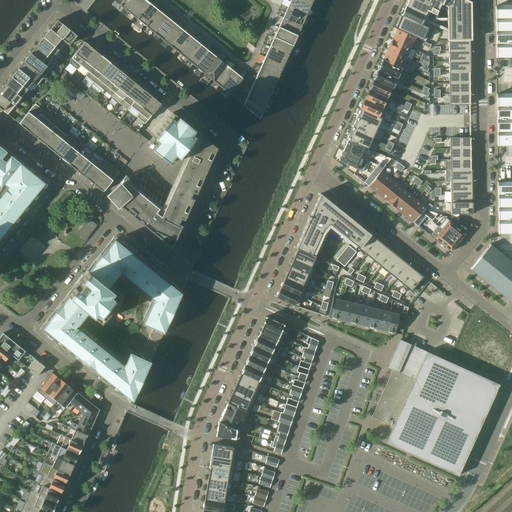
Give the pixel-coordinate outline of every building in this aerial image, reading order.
[(123,0),(119,5),(128,12),(138,0),(123,0)] [(146,0),(138,0),(128,12),(137,19),(150,3),(146,0)] [(305,17),(310,7),(294,0),(289,0),(286,8),(305,17)] [(395,27),(395,28),(397,29),(415,37),(425,42),(438,14),(436,13),(440,4),(442,5),(443,5),(447,7),(447,40),(448,40),(470,40),(471,40),(471,2),(466,0),(407,0),(401,15),(400,16),(401,17),(396,28),(395,27)] [(137,19),(145,26),(158,10),(150,3),(137,19)] [(511,5),(495,6),(496,58),(511,57),(511,5)] [(282,18),(301,27),(305,17),(286,8),(282,18)] [(158,10),(145,26),(153,33),(167,17),(158,10)] [(153,33),(162,39),(175,23),(167,17),(153,33)] [(297,36),(301,27),(282,18),(277,28),(297,36)] [(69,45),(77,36),(57,20),(50,29),(66,42),(66,43),(69,45)] [(175,23),(162,39),(170,46),(183,30),(175,23)] [(292,46),(297,36),(277,28),(273,38),(292,46)] [(47,33),(43,37),(60,50),(66,43),(66,42),(50,29),(47,33)] [(392,38),(392,40),(410,48),(415,37),(397,29),(392,39),(392,38)] [(170,46),(179,53),(192,37),(183,30),(170,46)] [(60,50),(43,37),(37,45),(53,58),(60,50)] [(192,37),(179,53),(187,60),(200,44),(192,37)] [(269,47),(288,56),(292,46),(273,38),(269,47)] [(392,39),(388,49),(406,58),(410,48),(392,40),(392,39)] [(470,40),(448,40),(449,51),(470,50),(470,40)] [(89,46),(86,43),(85,42),(77,51),(71,58),(80,65),(93,49),(89,46)] [(187,60),(195,67),(209,50),(200,44),(187,60)] [(34,49),(30,53),(50,69),(57,61),(53,58),(37,45),(34,49)] [(283,66),(288,56),(269,47),(264,57),(283,66)] [(94,50),(93,49),(80,65),(88,72),(102,56),(97,52),(94,50)] [(383,60),(402,69),(406,71),(411,60),(406,58),(388,49),(387,49),(387,50),(383,60)] [(209,50),(195,67),(204,73),(217,57),(209,50)] [(470,50),(449,51),(449,62),(470,61),(470,50)] [(24,61),(44,77),(50,69),(30,53),(24,61)] [(106,60),(102,56),(88,72),(86,76),(94,83),(110,63),(106,60)] [(204,73),(212,80),(225,64),(217,57),(204,73)] [(260,67),(279,76),(283,66),(264,57),(260,67)] [(382,60),(377,70),(397,79),(402,69),(383,60),(382,60)] [(44,77),(24,61),(18,69),(34,82),(37,85),(44,77)] [(470,61),(449,62),(449,72),(469,72),(469,73),(470,73),(470,61)] [(111,63),(110,63),(94,83),(102,89),(119,70),(114,66),(111,63)] [(225,64),(212,80),(221,87),(234,71),(225,64)] [(274,86),(279,76),(260,67),(255,77),(274,86)] [(12,76),(11,77),(27,90),(31,93),(37,85),(34,82),(18,69),(12,76)] [(111,96),(127,76),(126,76),(123,73),(119,70),(102,89),(111,96)] [(377,70),(373,80),(392,88),(391,89),(392,89),(397,79),(377,70)] [(221,87),(230,94),(243,78),(234,71),(221,87)] [(469,72),(449,72),(449,83),(470,83),(470,81),(469,81),(469,74),(469,73),(469,72)] [(131,80),(127,76),(111,96),(119,103),(135,83),(134,82),(131,80)] [(27,90),(11,77),(5,85),(21,98),(27,90)] [(251,87),(270,95),(274,86),(255,77),(251,87)] [(373,80),(369,90),(387,98),(387,97),(391,89),(392,88),(373,80)] [(128,110),(130,106),(144,90),(140,87),(137,84),(135,83),(119,103),(128,110)] [(470,83),(449,83),(449,94),(470,94),(470,92),(469,92),(469,84),(470,84),(470,83)] [(3,87),(0,90),(0,93),(15,106),(21,98),(5,85),(3,87)] [(71,86),(69,89),(72,92),(80,98),(82,96),(71,86)] [(265,105),(270,95),(251,87),(246,97),(265,105)] [(151,96),(148,93),(144,90),(130,106),(139,113),(152,97),(151,96)] [(369,90),(364,99),(387,110),(392,99),(387,97),(387,98),(369,90)] [(15,106),(0,93),(0,108),(7,115),(15,106)] [(470,94),(449,94),(449,105),(469,105),(470,105),(470,104),(470,103),(469,95),(470,95),(470,94)] [(497,94),(496,94),(497,146),(498,146),(498,145),(511,145),(511,94),(497,94)] [(98,103),(109,110),(113,104),(101,97),(98,103)] [(153,97),(152,97),(139,113),(136,116),(145,124),(160,104),(161,104),(156,100),(153,97)] [(246,97),(243,105),(259,119),(265,105),(246,97)] [(364,99),(359,110),(360,110),(381,119),(383,119),(387,110),(364,99)] [(403,107),(404,106),(396,102),(394,108),(401,111),(402,109),(403,107)] [(31,108),(25,115),(21,120),(19,123),(24,128),(26,130),(27,131),(43,111),(35,104),(31,108)] [(360,110),(356,119),(377,129),(381,119),(360,110)] [(27,131),(29,132),(31,134),(36,137),(49,121),(52,117),(43,111),(27,131)] [(172,113),(149,142),(146,145),(171,165),(185,147),(191,152),(190,153),(186,162),(203,169),(207,160),(210,162),(216,149),(196,133),(197,132),(189,126),(188,126),(180,120),(181,119),(172,112),(172,113)] [(118,130),(121,126),(107,115),(96,130),(105,137),(104,139),(109,142),(114,136),(117,139),(122,133),(118,130)] [(36,137),(41,141),(43,143),(44,144),(57,128),(60,124),(52,117),(49,121),(36,137)] [(356,119),(351,129),(372,139),(377,129),(356,119)] [(44,144),(45,145),(48,147),(53,151),(69,131),(60,124),(57,128),(44,144)] [(351,129),(347,140),(348,140),(368,148),(372,139),(351,129)] [(53,151),(57,155),(60,157),(61,158),(77,138),(69,131),(53,151)] [(469,137),(450,138),(450,149),(470,149),(470,147),(470,139),(470,138),(470,137),(469,137)] [(61,158),(65,161),(69,164),(69,165),(83,148),(85,145),(77,138),(61,158)] [(133,168),(149,166),(147,147),(141,148),(140,139),(134,139),(134,140),(126,140),(127,152),(137,151),(137,157),(132,157),(133,168)] [(348,140),(343,150),(363,159),(363,158),(368,148),(348,140)] [(69,165),(70,165),(73,167),(78,171),(91,155),(94,151),(85,145),(83,148),(69,165)] [(11,156),(8,159),(6,157),(4,155),(7,152),(0,146),(0,186),(1,188),(21,164),(11,156)] [(470,149),(450,149),(450,159),(450,160),(471,159),(470,158),(470,150),(470,149)] [(343,150),(338,161),(363,172),(368,160),(363,158),(363,159),(343,150)] [(78,171),(79,172),(81,174),(86,178),(99,162),(91,155),(78,171)] [(86,178),(91,182),(94,184),(94,185),(111,165),(102,158),(99,162),(86,178)] [(450,159),(445,159),(445,170),(471,170),(471,169),(470,169),(470,161),(471,161),(471,159),(450,160),(450,159)] [(0,241),(0,242),(0,241),(0,238),(4,234),(7,233),(9,230),(9,227),(13,222),(16,222),(19,219),(18,216),(23,211),(25,211),(28,207),(28,204),(32,199),(35,199),(37,196),(37,193),(41,188),(44,188),(47,185),(46,182),(43,179),(40,180),(21,164),(1,188),(2,188),(0,190),(0,241)] [(159,209),(126,182),(123,179),(114,190),(116,191),(111,198),(172,247),(205,174),(185,164),(161,217),(156,213),(159,209)] [(94,185),(95,186),(98,188),(103,192),(119,172),(111,165),(94,185)] [(377,165),(371,173),(376,177),(381,170),(381,171),(382,169),(377,165)] [(376,177),(368,186),(377,194),(390,178),(381,171),(381,170),(376,177)] [(471,170),(445,170),(445,182),(450,182),(450,181),(472,181),(472,170),(471,170)] [(390,178),(377,194),(386,201),(399,185),(390,178)] [(472,181),(450,181),(450,182),(450,192),(472,192),(472,181)] [(498,182),(497,182),(498,234),(499,234),(499,233),(511,233),(511,182),(498,182)] [(399,185),(386,201),(395,208),(408,192),(399,185)] [(408,192),(395,208),(404,215),(417,200),(408,192)] [(472,192),(450,192),(450,203),(472,203),(472,192)] [(301,236),(296,248),(298,249),(312,255),(312,254),(323,231),(323,230),(326,226),(327,226),(329,224),(359,248),(370,234),(360,226),(339,209),(320,194),(313,209),(310,217),(309,216),(308,218),(311,220),(309,224),(307,222),(307,223),(304,229),(301,236)] [(417,200),(404,215),(413,223),(421,213),(425,208),(426,207),(417,200)] [(472,203),(450,203),(451,214),(472,214),(472,203)] [(421,213),(413,223),(418,227),(418,226),(426,217),(425,215),(421,213)] [(439,226),(439,227),(458,243),(465,234),(449,220),(446,218),(439,226)] [(79,233),(85,238),(94,226),(89,221),(79,233)] [(438,226),(431,235),(434,238),(451,251),(458,243),(439,227),(439,226),(438,226)] [(359,248),(358,248),(366,255),(378,240),(370,234),(370,235),(370,234),(359,248)] [(106,250),(102,255),(102,254),(100,257),(100,258),(96,262),(94,264),(93,265),(94,266),(90,270),(88,272),(88,271),(86,274),(83,278),(82,280),(81,280),(82,281),(76,288),(75,288),(74,290),(70,294),(70,293),(68,296),(69,296),(67,298),(68,298),(64,303),(63,302),(63,304),(62,303),(61,305),(61,306),(57,310),(55,313),(55,314),(51,318),(49,320),(48,321),(49,322),(45,326),(43,328),(52,336),(53,339),(56,342),(59,342),(62,344),(62,347),(64,348),(67,348),(68,349),(69,352),(71,354),(74,354),(80,359),(82,360),(94,370),(96,371),(101,375),(101,378),(105,381),(108,381),(109,382),(109,385),(112,388),(115,387),(117,388),(117,391),(121,394),(124,394),(132,400),(133,401),(137,392),(146,372),(150,362),(130,353),(125,362),(79,325),(89,312),(101,322),(120,298),(108,288),(118,276),(152,303),(143,324),(163,333),(168,323),(177,303),(181,294),(180,293),(171,285),(171,283),(167,280),(164,280),(163,279),(163,276),(159,273),(156,273),(155,273),(155,270),(151,267),(148,267),(147,266),(147,263),(143,260),(140,260),(139,259),(139,256),(135,254),(132,254),(131,253),(131,250),(127,247),(124,247),(115,240),(113,242),(109,247),(108,248),(106,250)] [(378,240),(366,255),(374,261),(385,246),(378,240)] [(511,262),(490,244),(470,269),(511,302),(511,262)] [(348,245),(336,260),(344,267),(356,252),(348,245)] [(385,246),(374,261),(381,267),(393,252),(385,246)] [(298,249),(293,258),(311,267),(312,266),(316,256),(312,254),(312,255),(298,249)] [(393,252),(381,267),(388,273),(400,258),(393,252)] [(293,258),(289,268),(311,278),(316,268),(312,266),(311,267),(293,258)] [(400,258),(388,273),(396,279),(408,265),(400,258)] [(408,265),(396,279),(403,285),(415,271),(408,265)] [(289,268),(284,278),(307,288),(311,278),(289,268)] [(415,271),(403,285),(411,291),(423,277),(415,271)] [(284,279),(280,288),(303,298),(307,288),(284,278),(284,279)] [(430,283),(427,287),(433,292),(436,288),(430,283)] [(280,288),(276,297),(298,307),(303,298),(280,288)] [(333,298),(328,317),(338,319),(343,301),(333,298)] [(343,301),(338,319),(347,322),(352,303),(343,301)] [(352,303),(347,322),(357,324),(361,305),(352,303)] [(361,305),(357,324),(366,326),(371,307),(361,305)] [(371,307),(366,326),(375,329),(380,310),(371,307)] [(380,310),(375,329),(384,331),(389,312),(380,310)] [(389,312),(384,331),(394,333),(399,315),(389,312)] [(263,323),(262,327),(280,335),(284,325),(266,317),(265,318),(264,322),(264,321),(263,322),(263,323)] [(257,335),(257,336),(276,344),(280,335),(262,327),(260,331),(259,331),(259,332),(257,336),(257,335)] [(0,336),(0,345),(11,354),(18,360),(26,351),(3,333),(0,336)] [(257,337),(253,345),(271,353),(275,345),(276,344),(257,336),(257,337)] [(499,385),(400,340),(387,368),(392,370),(371,417),(393,426),(385,443),(458,476),(499,385)] [(0,358),(2,360),(4,362),(11,354),(0,345),(0,358)] [(253,345),(249,355),(267,363),(271,353),(253,345)] [(304,347),(301,357),(304,358),(312,360),(315,351),(307,348),(304,347)] [(249,355),(245,364),(263,372),(267,363),(249,355)] [(40,363),(35,359),(28,368),(33,372),(40,363)] [(45,367),(40,363),(33,372),(36,374),(38,376),(45,367)] [(245,364),(241,373),(263,383),(267,374),(263,372),(245,364)] [(52,372),(36,391),(45,398),(60,380),(52,372)] [(240,374),(236,383),(259,393),(263,383),(241,373),(240,374)] [(69,386),(60,380),(45,398),(54,405),(57,402),(57,401),(69,386)] [(236,383),(232,393),(254,403),(259,393),(236,383)] [(292,385),(289,394),(292,395),(299,398),(302,388),(292,385)] [(77,393),(69,386),(57,401),(57,402),(65,408),(77,393)] [(7,393),(2,402),(5,404),(11,396),(7,393)] [(84,413),(98,410),(77,393),(65,408),(69,411),(74,406),(84,413)] [(232,393),(227,403),(250,413),(254,403),(232,393)] [(227,403),(223,413),(245,423),(250,413),(227,403)] [(286,404),(283,413),(293,417),(296,407),(286,404)] [(69,427),(87,435),(98,410),(84,413),(78,425),(72,422),(69,427)] [(218,422),(237,431),(241,433),(245,423),(223,413),(219,422),(218,422)] [(281,413),(278,422),(280,423),(290,426),(293,417),(283,413),(281,413)] [(218,422),(216,436),(235,439),(239,441),(241,433),(237,431),(218,422)] [(280,423),(276,432),(279,433),(287,435),(290,426),(280,423)] [(22,425),(18,430),(24,434),(27,430),(26,428),(22,425)] [(65,437),(83,445),(83,444),(85,439),(87,435),(69,427),(65,436),(65,437)] [(56,445),(78,455),(80,450),(82,445),(83,445),(65,437),(65,436),(61,434),(56,444),(56,445)] [(12,438),(8,442),(14,446),(17,442),(12,438)] [(14,446),(8,442),(5,446),(5,447),(10,451),(14,446)] [(74,464),(76,459),(78,455),(56,445),(56,444),(52,442),(47,453),(74,464)] [(212,444),(210,456),(236,460),(238,448),(212,444)] [(69,474),(72,469),(74,464),(47,453),(43,462),(69,474)] [(210,456),(208,467),(210,468),(210,467),(234,471),(236,460),(210,456)] [(267,456),(265,464),(276,467),(279,460),(267,456)] [(69,474),(43,462),(38,472),(65,484),(67,479),(69,475),(69,474)] [(210,468),(208,478),(232,482),(234,471),(210,467),(210,468)] [(263,469),(261,476),(272,480),(275,473),(263,469)] [(65,484),(38,472),(38,473),(34,482),(60,494),(62,489),(65,485),(65,484)] [(261,476),(258,484),(270,487),(272,480),(261,476)] [(208,478),(206,488),(228,492),(230,493),(232,482),(208,478)] [(60,494),(34,482),(30,492),(56,504),(58,499),(60,494)] [(206,488),(204,499),(205,499),(226,503),(226,502),(228,492),(206,488)] [(257,488),(254,496),(266,500),(268,492),(257,488)] [(56,504),(30,492),(25,502),(48,511),(52,511),(53,510),(54,508),(56,504)] [(254,496),(252,503),(263,507),(266,500),(254,496)] [(205,499),(203,509),(220,511),(227,511),(229,502),(226,502),(226,503),(205,499)] [(48,511),(25,502),(21,511),(48,511)]
